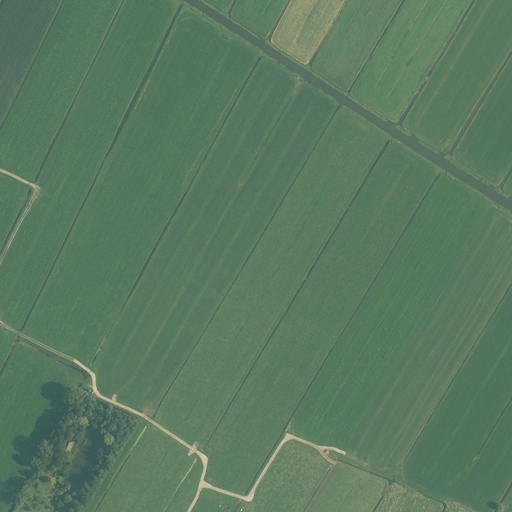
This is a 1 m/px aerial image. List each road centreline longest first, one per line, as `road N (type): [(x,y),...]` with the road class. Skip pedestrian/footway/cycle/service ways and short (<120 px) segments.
road 1 (track): [(187,511),(207,454),(97,398),(90,365),(77,354)]
road 2 (track): [(200,488),(248,499),(289,433),(317,444),(337,466)]
